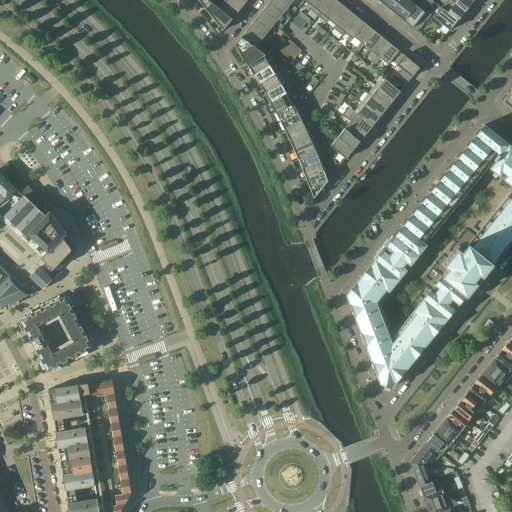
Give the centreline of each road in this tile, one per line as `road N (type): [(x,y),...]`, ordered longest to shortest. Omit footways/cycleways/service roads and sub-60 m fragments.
road 1 (secondary): [(0,7),(72,69),(132,143),(170,218),(262,457)]
road 2 (secondary): [(298,442),(191,168),(123,69),(51,0)]
road 3 (residential): [(328,292),(486,103)]
road 4 (residential): [(437,64),(302,224)]
road 5 (residential): [(511,263),(377,420)]
road 6 (unclassified): [(53,511),(31,385),(0,325)]
road 7 (residential): [(220,48),(302,224)]
road 8 (residential): [(389,453),(511,311)]
road 9 (residential): [(377,420),(328,292)]
